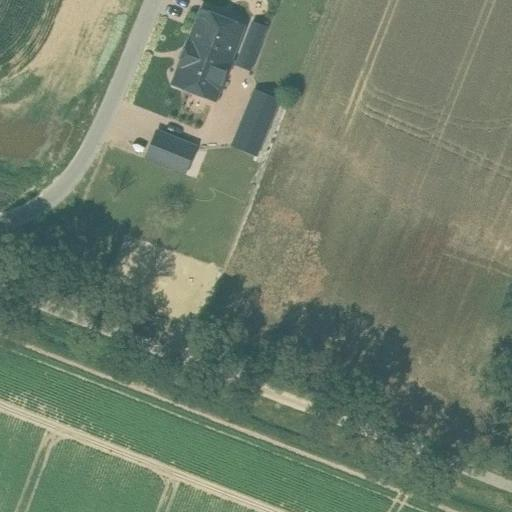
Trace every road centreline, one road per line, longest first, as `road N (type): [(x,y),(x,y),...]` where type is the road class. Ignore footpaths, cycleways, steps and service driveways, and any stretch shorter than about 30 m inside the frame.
road 1 (unclassified): [(511,492),(0,287)]
road 2 (unclassified): [(152,0),(76,172),(62,191),(0,222)]
